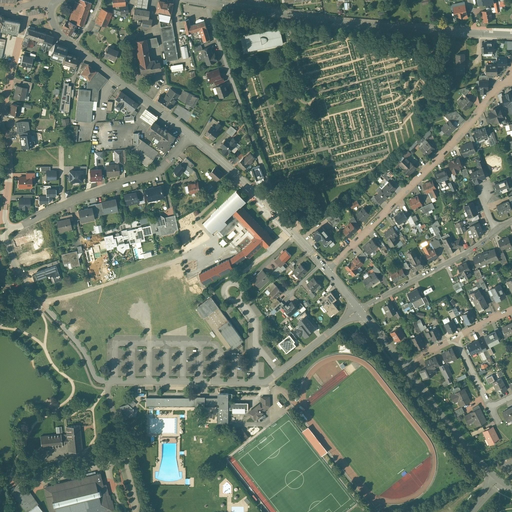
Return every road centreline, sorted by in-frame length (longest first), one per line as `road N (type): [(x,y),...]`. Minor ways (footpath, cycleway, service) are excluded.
road 1 (residential): [(511,77),(327,270)]
road 2 (tertiary): [(256,9),(511,34)]
road 3 (tertiary): [(51,6),(58,32),(190,135)]
road 4 (residential): [(108,381),(96,378),(83,350),(22,278),(4,236)]
road 5 (residential): [(496,230),(358,308)]
road 6 (residential): [(190,135),(152,172),(61,204)]
road 7 (tertiary): [(402,364),(497,478)]
road 8 (residential): [(255,381),(108,381)]
road 9 (residential): [(24,6),(0,125)]
